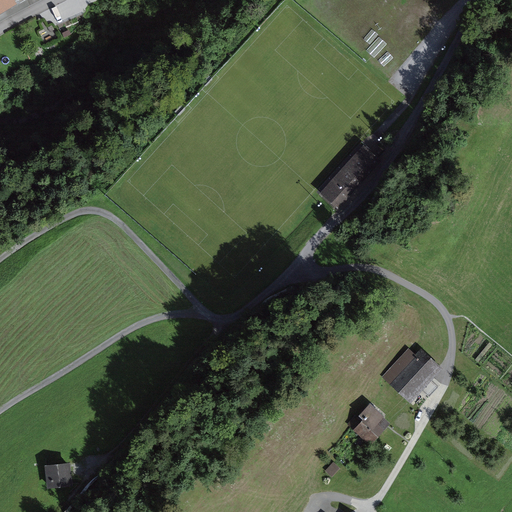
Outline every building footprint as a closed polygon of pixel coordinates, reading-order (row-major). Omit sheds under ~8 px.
[(0,0),(0,13),(20,2),(18,0),(0,0)] [(363,145),(321,191),(338,206),(379,160),(363,145)] [(422,353),(416,359),(408,353),(387,378),(411,399),(438,367),(422,353)] [(370,406),(351,424),(369,444),(389,426),(370,406)] [(70,461),(45,464),(48,487),(73,484),(70,461)] [(333,462),(327,469),(332,474),(338,467),(333,462)]
